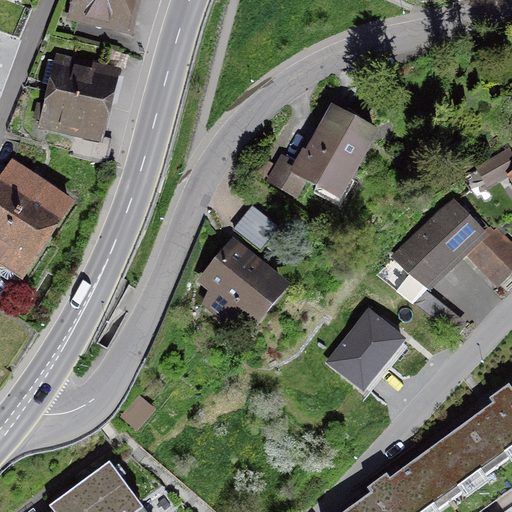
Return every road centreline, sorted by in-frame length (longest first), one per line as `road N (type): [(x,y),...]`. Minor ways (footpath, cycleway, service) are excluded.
road 1 (tertiary): [(20,407),(69,412),(108,384),(217,155),(281,88),(341,54),(511,11)]
road 2 (secondary): [(188,0),(127,210),(57,354),(20,407)]
road 3 (residential): [(320,511),(511,311)]
road 4 (residential): [(49,0),(0,124)]
